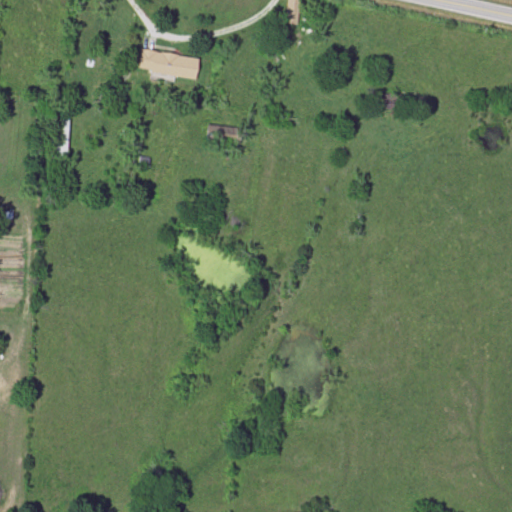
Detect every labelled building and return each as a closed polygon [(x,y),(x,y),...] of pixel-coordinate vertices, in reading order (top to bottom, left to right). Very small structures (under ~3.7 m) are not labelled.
[(298,0),(286,0),(286,23),(298,23),(298,0)] [(196,79),(198,57),(140,51),(138,73),(196,79)] [(70,85),(82,86),(83,73),(70,73),(70,85)] [(68,119),(48,119),(48,160),(68,160),(68,119)] [(234,143),(234,127),(207,126),(206,143),(234,143)]
